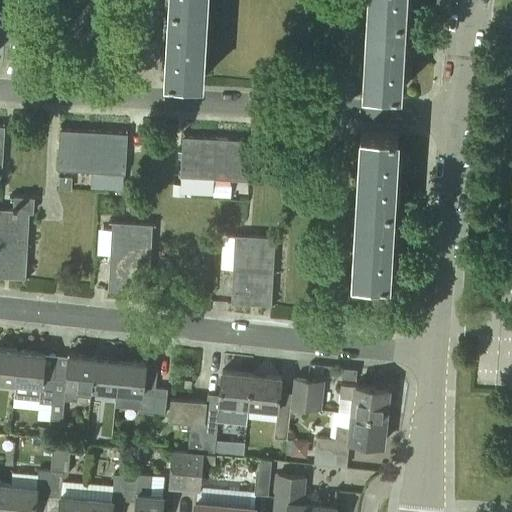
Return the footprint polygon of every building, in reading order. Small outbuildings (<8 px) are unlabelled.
[(406,18),(406,0),(369,0),(368,16),(406,18)] [(168,40),(206,43),(208,6),(170,4),(168,40)] [(368,16),(366,52),(404,54),(406,18),(368,16)] [(206,43),(168,40),(166,77),(203,79),(206,43)] [(402,91),(404,54),(366,52),(364,88),(402,91)] [(61,125),(58,167),(92,169),(94,131),(62,129),(62,125),(61,125)] [(92,169),(125,171),(128,129),(127,129),(127,133),(94,131),(92,169)] [(185,136),(185,132),(184,132),(182,175),(215,176),(217,138),(185,136)] [(361,132),(359,169),(397,171),(399,134),(361,132)] [(250,136),(250,140),(217,138),(215,176),(249,178),(251,136),(250,136)] [(395,207),(397,171),(359,169),(357,205),(395,207)] [(72,176),(60,176),(59,188),(72,188),(72,176)] [(127,192),(128,182),(117,181),(117,191),(127,192)] [(181,190),(182,184),(173,184),(173,195),(185,196),(186,192),(186,191),(181,190)] [(13,208),(0,207),(0,240),(28,243),(30,209),(33,210),(34,196),(14,194),(13,208)] [(357,205),(355,242),(393,243),(395,207),(357,205)] [(151,256),(153,222),(114,220),(111,253),(151,256)] [(219,222),(219,233),(229,233),(229,222),(219,222)] [(273,269),(275,236),(236,234),(234,267),(273,269)] [(0,275),(30,277),(30,276),(26,276),(28,243),(0,240),(0,275)] [(390,280),(393,243),(355,242),(353,278),(390,280)] [(105,288),(153,291),(153,289),(149,289),(151,256),(111,253),(109,287),(105,287),(105,288)] [(228,300),(228,301),(275,304),(275,302),(271,302),(273,269),(234,267),(232,300),(228,300)] [(14,396),(15,396),(20,350),(0,347),(0,379),(15,381),(14,396)] [(20,350),(15,396),(39,399),(39,401),(51,402),(50,418),(55,378),(43,376),(45,352),(20,350)] [(55,378),(50,418),(62,419),(66,385),(92,388),(95,356),(70,353),(67,379),(55,378)] [(116,405),(118,390),(121,359),(95,356),(92,388),(116,390),(114,404),(116,405)] [(121,359),(118,390),(116,405),(141,408),(141,410),(153,412),(156,386),(157,374),(145,373),(146,361),(121,359)] [(219,401),(249,404),(252,373),(223,369),(219,401)] [(252,373),(249,404),(248,415),(277,418),(275,437),(287,438),(290,414),(278,412),(282,376),(252,373)] [(291,405),(306,407),(309,379),(294,377),(291,405)] [(339,411),(386,416),(389,387),(356,384),(341,383),(339,411)] [(156,386),(153,412),(165,413),(168,388),(156,386)] [(172,398),(170,420),(191,422),(205,423),(207,404),(208,400),(172,398)] [(191,422),(188,451),(214,453),(216,439),(219,406),(207,404),(205,423),(191,422)] [(386,416),(339,411),(334,410),(331,436),(316,434),(314,449),(348,453),(349,440),(383,443),(386,416)] [(50,426),(39,425),(38,434),(49,435),(50,426)] [(289,451),(307,455),(310,439),(293,435),(289,451)] [(55,441),(52,469),(51,469),(48,506),(47,511),(85,511),(87,496),(62,494),(63,476),(64,476),(65,475),(67,474),(69,472),(72,442),(55,441)] [(185,486),(188,451),(172,449),(169,485),(185,486)] [(188,451),(185,486),(199,488),(201,460),(213,461),(214,453),(188,451)] [(268,494),(272,459),(258,457),(255,493),(268,494)] [(12,483),(9,511),(35,511),(36,505),(48,506),(51,469),(39,468),(38,485),(12,483)] [(125,499),(127,474),(116,472),(113,498),(125,499)] [(162,511),(164,495),(150,494),(152,473),(138,472),(137,474),(127,474),(125,499),(137,500),(135,511),(162,511)] [(335,511),(336,504),(303,501),(305,475),(279,473),(276,507),(289,509),(288,511),(335,511)] [(0,511),(9,511),(12,483),(0,481),(0,511)] [(111,511),(113,498),(87,496),(85,511),(111,511)] [(224,511),(225,503),(196,500),(194,511),(224,511)] [(255,511),(256,505),(225,503),(224,511),(255,511)]
